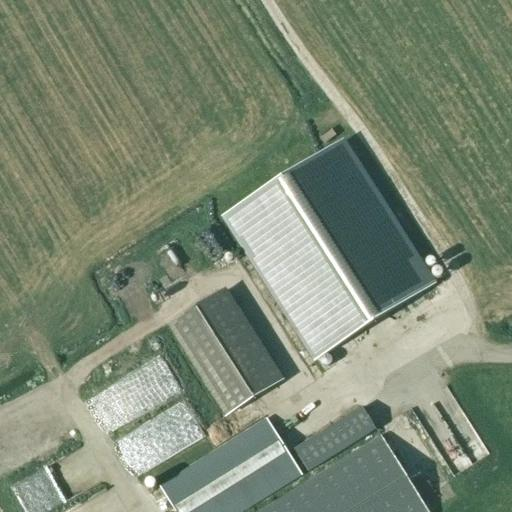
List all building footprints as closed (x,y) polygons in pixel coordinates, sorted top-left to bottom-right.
[(313,363),(436,285),(344,140),(221,219),(313,363)] [(284,381),(226,289),(166,326),(224,418),(284,381)] [(309,472),(376,430),(363,408),(295,450),(309,472)] [(0,450),(0,481),(44,456),(45,458),(60,450),(55,441),(72,431),(64,417),(52,423),(54,427),(46,432),(43,425),(27,434),(27,435),(0,450)] [(426,511),(380,437),(260,511),(241,511),(300,475),(266,421),(160,487),(175,511),(426,511)] [(174,455),(165,431),(148,438),(157,462),(174,455)] [(124,511),(116,501),(105,510),(106,511),(124,511)]
